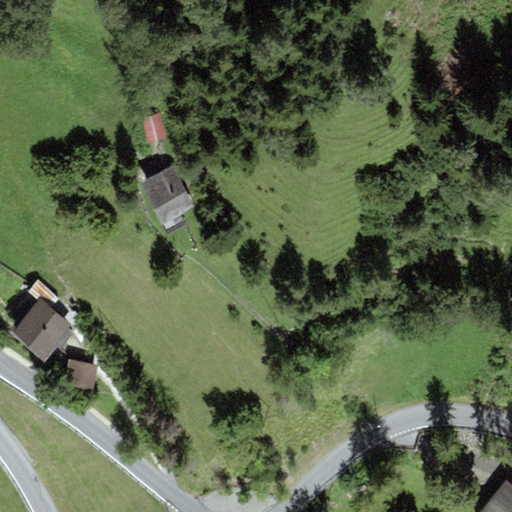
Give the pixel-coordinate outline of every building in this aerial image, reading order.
[(165,139),(162,116),(143,120),(146,142),(165,139)] [(195,208),(171,168),(141,186),(164,226),(195,208)] [(71,324),(40,300),(11,335),(45,362),(56,349),(60,351),(73,335),(66,330),(71,324)] [(97,367),(68,360),(62,384),(91,391),(97,367)] [(511,511),(511,485),(505,480),(478,511),(511,511)]
